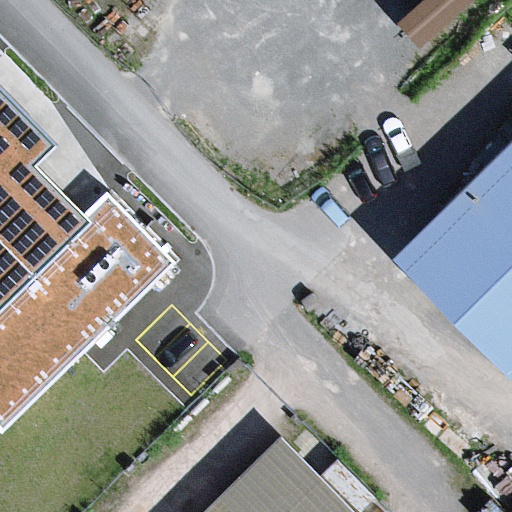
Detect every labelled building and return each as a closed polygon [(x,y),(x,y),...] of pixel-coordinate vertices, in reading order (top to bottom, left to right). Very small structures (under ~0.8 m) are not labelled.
[(363,85),(389,114),(454,54),(427,25),(363,85)] [(0,81),(0,314),(96,221),(40,164),(61,144),(0,81)] [(511,149),(390,269),(511,392),(511,149)] [(0,430),(3,433),(178,260),(109,191),(0,299),(0,430)] [(346,511),(279,443),(207,511),(346,511)]
